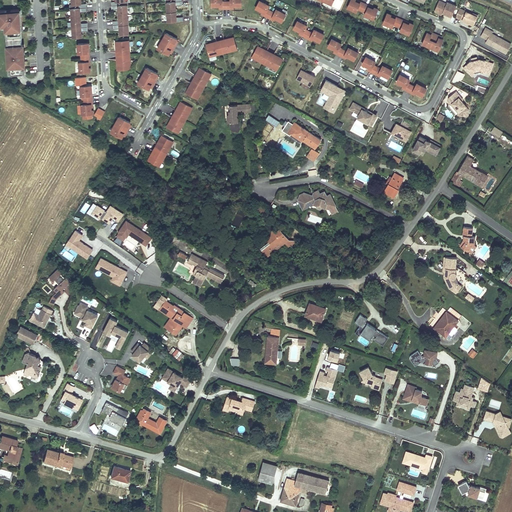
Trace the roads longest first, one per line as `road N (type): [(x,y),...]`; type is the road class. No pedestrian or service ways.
road 1 (residential): [(200,26),(261,28),(425,109),(462,36),(387,0)]
road 2 (residential): [(208,370),(443,447),(430,511)]
road 3 (unclassified): [(208,370),(258,301),(300,285),(364,278),(410,229)]
road 4 (unclassified): [(80,437),(160,456),(208,370)]
road 5 (residential): [(257,187),(319,178),(410,229)]
road 6 (residential): [(99,0),(103,80),(152,114)]
road 7 (unclassified): [(439,185),(511,69)]
